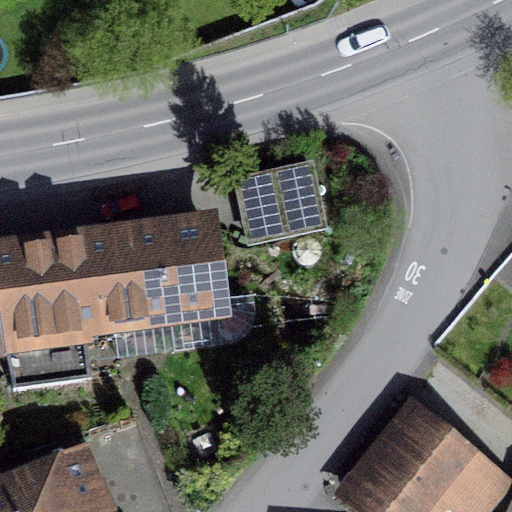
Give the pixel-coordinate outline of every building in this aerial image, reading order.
[(257,245),(327,230),(314,168),(244,183),(257,245)] [(73,249),(0,259),(0,346),(14,395),(91,381),(88,328),(172,314),(177,352),(225,345),(210,228),(73,249)] [(448,511),(480,472),(412,419),(345,504),(354,511),(448,511)] [(0,475),(0,511),(104,511),(85,465),(8,496),(0,475)] [(480,472),(448,511),(480,511),(499,488),(480,472)]
